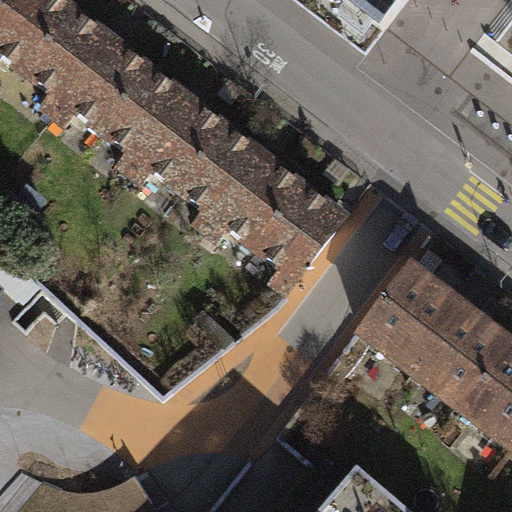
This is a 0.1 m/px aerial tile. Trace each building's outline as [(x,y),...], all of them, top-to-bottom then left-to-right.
[(0,0),(0,26),(20,0),(0,0)] [(74,11),(59,0),(20,0),(0,26),(0,55),(24,75),(74,11)] [(344,0),(380,27),(400,0),(344,0)] [(112,40),(74,11),(24,75),(63,104),(112,40)] [(151,70),(112,40),(63,104),(101,134),(151,70)] [(189,99),(151,70),(101,134),(140,163),(189,99)] [(227,129),(189,99),(140,163),(178,193),(227,129)] [(266,158),(227,129),(178,193),(217,222),(266,158)] [(304,188),(266,158),(217,222),(255,252),(304,188)] [(343,217),(304,188),(255,252),(294,281),(343,217)] [(460,309),(411,270),(355,340),(403,379),(460,309)] [(508,348),(460,309),(403,379),(452,418),(508,348)] [(511,442),(511,350),(508,348),(452,418),(501,457),(511,442)] [(511,442),(501,457),(511,465),(511,442)] [(399,511),(358,476),(326,511),(399,511)]
